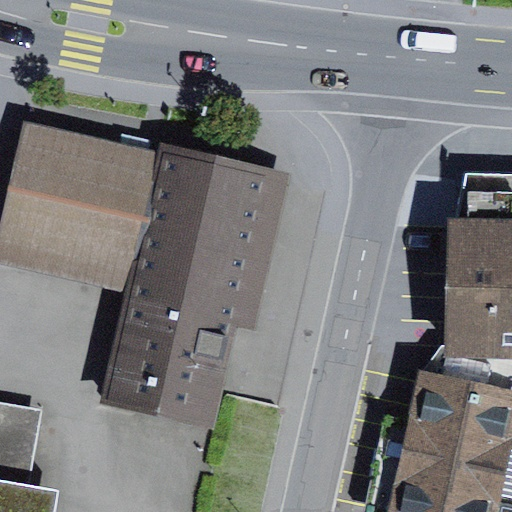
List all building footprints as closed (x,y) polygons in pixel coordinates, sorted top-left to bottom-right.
[(161,158),(27,125),(0,239),(0,262),(131,289),(104,409),(211,433),(234,330),(255,335),(290,178),(163,150),(161,158)] [(461,225),(452,225),(450,346),(450,359),(511,360),(511,176),(464,175),(461,225)] [(511,394),(511,446),(506,476),(498,511),(511,511),(511,360),(450,359),(450,346),(444,346),(412,375),(401,422),(385,418),(366,511),(388,511),(416,375),(424,376),(438,379),(467,385),(511,394)] [(498,511),(506,476),(511,446),(511,394),(467,385),(438,379),(424,376),(416,375),(388,511),(498,511)] [(40,413),(0,406),(0,511),(52,511),(55,493),(27,489),(40,413)]
